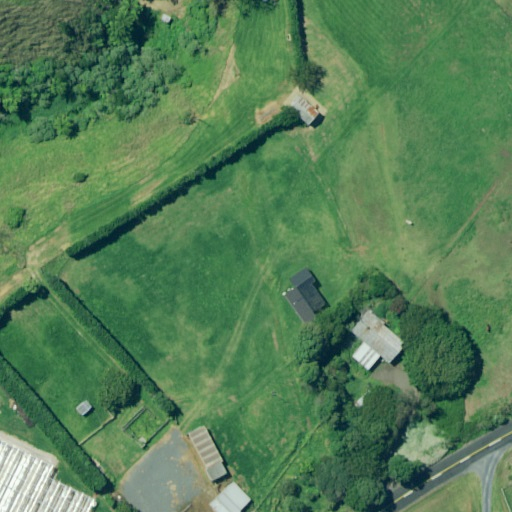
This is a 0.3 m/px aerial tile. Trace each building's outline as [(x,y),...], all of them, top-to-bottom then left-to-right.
[(304,95),(290,109),(308,128),(322,114),(304,95)] [(407,345),(370,312),(352,332),(366,344),(355,357),(370,371),(382,357),(390,364),(407,345)] [(379,398),(371,391),(357,405),(365,412),(379,398)] [(229,474),(205,427),(190,435),(214,481),(229,474)] [(49,480),(59,458),(0,428),(0,511),(89,511),(94,502),(49,480)] [(241,511),(252,502),(234,484),(212,506),(217,511),(241,511)]
